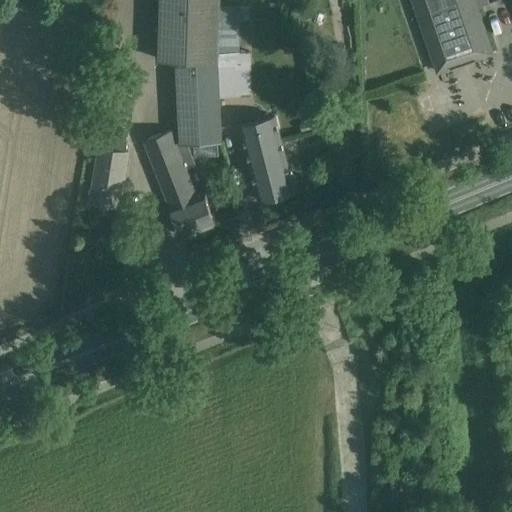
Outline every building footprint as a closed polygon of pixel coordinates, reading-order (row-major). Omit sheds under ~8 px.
[(158,0),(157,59),(176,59),(176,62),(179,126),(187,142),(194,142),(218,140),(222,140),(219,93),(218,51),(220,8),(220,4),(219,0),(158,0)] [(489,3),(488,0),(413,0),(437,71),(465,62),(493,52),(477,7),(489,3)] [(294,191),(275,115),(240,124),(254,181),(259,200),(294,191)] [(126,124),(103,121),(91,201),(119,206),(128,151),(126,124)] [(179,126),(145,139),(170,205),(182,236),(216,222),(205,191),(196,195),(186,168),(195,164),(187,142),(179,126)]
